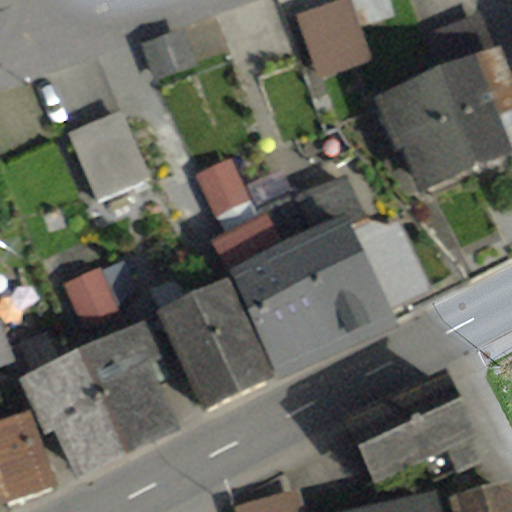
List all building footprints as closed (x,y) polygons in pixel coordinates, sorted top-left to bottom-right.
[(323,77),(366,62),(346,6),(303,20),(323,77)] [(442,85),(499,63),(481,18),(424,40),(442,85)] [(149,52),(159,78),(190,67),(181,41),(149,52)] [(511,134),(501,111),(511,106),(511,96),(499,63),(442,85),(441,86),(473,168),(511,152),(511,134)] [(411,146),(427,186),(473,168),(441,86),(382,109),(398,151),(411,146)] [(73,144),(98,202),(149,181),(124,121),(73,144)] [(204,181),(223,222),(248,211),(228,170),(204,181)] [(386,310),(424,292),(395,229),(364,228),(344,182),(298,203),(306,221),(283,231),(294,258),(281,264),(299,307),(296,308),(321,357),(393,324),(386,310)] [(281,264),(294,258),(283,231),(306,221),(298,203),(261,218),(265,228),(281,264)] [(220,249),(280,375),(321,357),(296,308),(299,307),(281,264),(265,228),(220,249)] [(69,290),(86,327),(111,316),(94,279),(69,290)] [(154,298),(208,413),(266,386),(222,293),(200,303),(189,281),(154,298)] [(166,380),(145,330),(81,357),(123,453),(167,435),(148,389),(166,380)] [(0,364),(10,360),(0,334),(0,364)] [(60,428),(80,472),(123,453),(81,357),(23,384),(45,435),(60,428)] [(435,481),(480,464),(444,386),(353,428),(378,483),(426,461),(435,481)] [(6,429),(1,415),(0,415),(0,486),(4,500),(8,508),(52,492),(26,422),(6,429)] [(454,509),(454,511),(511,511),(507,496),(454,509)] [(297,511),(295,501),(257,511),(297,511)]
